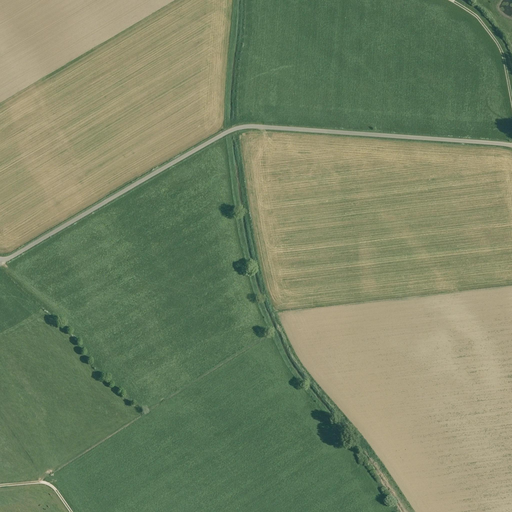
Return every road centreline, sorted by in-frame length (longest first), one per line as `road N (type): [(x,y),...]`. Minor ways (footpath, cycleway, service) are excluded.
road 1 (unclassified): [(0,260),(239,127),(511,145)]
road 2 (track): [(511,103),(500,48),(475,15),(450,0)]
